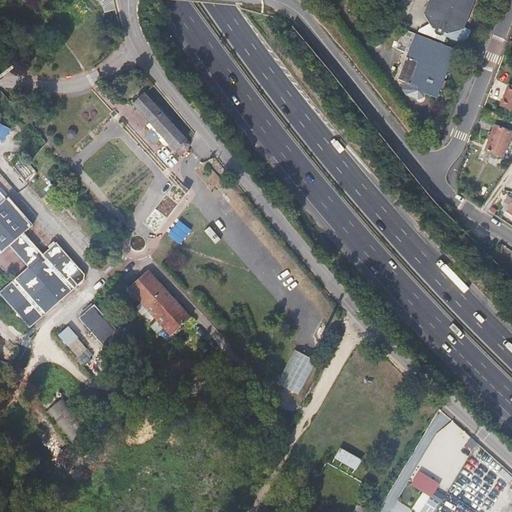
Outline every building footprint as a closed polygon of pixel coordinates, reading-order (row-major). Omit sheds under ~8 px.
[(104,13),(116,10),(113,0),(96,0),(103,7),(104,13)] [(422,0),(421,4),(430,22),(433,24),(432,28),(433,30),(439,32),(442,30),(443,27),(446,28),(462,20),(463,18),(469,0),(422,0)] [(470,21),(463,18),(462,20),(446,28),(443,27),(442,30),(463,38),(470,21)] [(413,29),(406,49),(418,53),(425,33),(413,29)] [(418,53),(406,49),(404,48),(395,73),(413,79),(412,83),(436,92),(454,43),(425,33),(418,53)] [(511,86),(508,85),(500,107),(511,111),(511,86)] [(165,140),(180,157),(189,149),(191,144),(187,139),(145,92),(133,103),(149,122),(146,125),(149,128),(146,131),(146,136),(151,142),(156,142),(159,140),(162,143),(165,140)] [(511,132),(494,126),(485,151),(501,157),(511,132)] [(0,256),(9,248),(28,268),(0,292),(0,296),(27,328),(30,329),(84,280),(85,274),(56,244),(42,255),(25,236),(33,227),(9,199),(6,200),(0,193),(0,256)] [(148,271),(124,293),(137,309),(144,303),(172,333),(190,317),(148,271)] [(94,303),(78,317),(106,350),(122,337),(94,303)] [(69,326),(59,335),(69,346),(79,337),(69,326)] [(295,349),(278,383),(300,394),(317,360),(295,349)] [(210,357),(170,359),(172,393),(212,390),(210,357)] [(93,431),(64,397),(46,412),(74,447),(93,431)] [(340,447),(335,459),(358,469),(363,458),(340,447)] [(441,468),(448,473),(455,461),(449,457),(441,468)] [(420,470),(412,484),(431,496),(425,506),(418,502),(413,510),(416,511),(432,511),(441,497),(436,493),(442,483),(420,470)]
